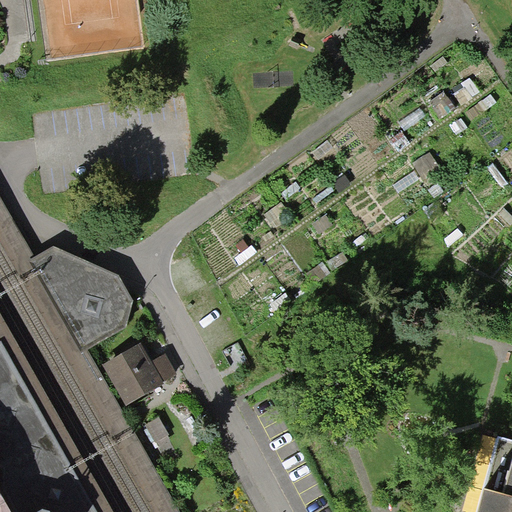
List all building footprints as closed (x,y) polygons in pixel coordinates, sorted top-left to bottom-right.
[(38,256),(0,191),(0,242),(154,511),(181,511),(90,349),(128,326),(134,301),(120,276),(57,247),(38,256)] [(0,341),(2,341),(95,511),(113,511),(85,461),(0,311),(0,341)] [(95,511),(2,341),(0,341),(0,511),(95,511)] [(156,361),(145,343),(107,365),(129,403),(179,375),(167,354),(156,361)] [(146,424),(158,446),(174,437),(162,415),(146,424)] [(511,511),(511,436),(499,433),(476,511),(511,511)]
